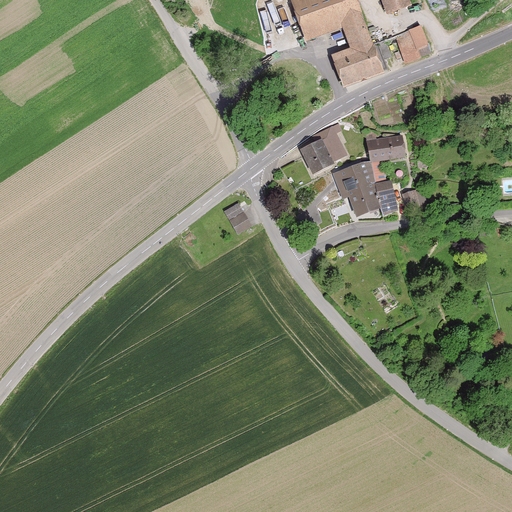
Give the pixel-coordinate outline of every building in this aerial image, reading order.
[(335,58),(345,85),(387,70),(384,60),(391,57),(387,43),(379,45),(378,43),(371,45),(354,0),(297,0),(294,2),(306,36),(348,22),(358,50),(335,58)] [(407,0),(383,0),(389,14),(390,13),(390,12),(409,5),(407,0)] [(416,32),(396,39),(405,65),(425,59),(416,32)] [(312,152),(305,156),(314,173),(332,165),(331,162),(344,156),(334,135),(310,147),(312,152)] [(402,138),(367,143),(371,161),(373,161),(383,159),(405,156),(402,138)] [(383,159),(373,161),(376,185),(380,207),(381,211),(384,217),(388,215),(387,213),(394,210),(395,212),(397,212),(392,195),(393,194),(391,188),(390,184),(391,184),(391,181),(388,182),(388,183),(387,183),(383,159)] [(363,163),(341,172),(352,203),(352,204),(353,206),(356,214),(355,214),(356,216),(359,215),(380,207),(376,185),(373,161),(371,161),(371,162),(363,163)] [(413,192),(404,195),(408,208),(416,205),(417,209),(427,206),(424,194),(415,196),(413,192)] [(239,204),(225,212),(229,219),(231,221),(238,234),(252,226),(239,204)]
